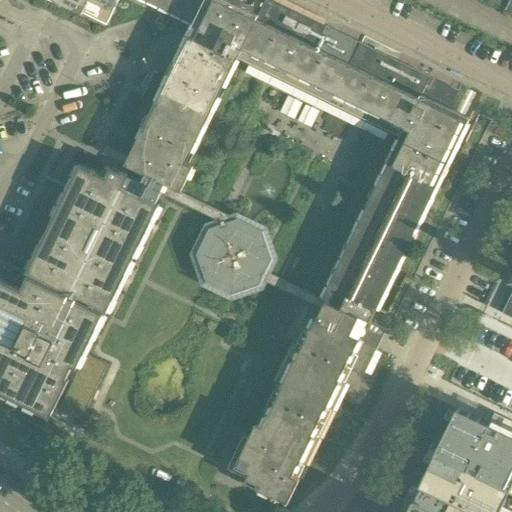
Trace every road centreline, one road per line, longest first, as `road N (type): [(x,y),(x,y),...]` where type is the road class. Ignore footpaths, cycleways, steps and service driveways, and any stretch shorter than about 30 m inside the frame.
road 1 (unclassified): [(317,511),(359,471),(511,163)]
road 2 (residential): [(511,86),(334,0)]
